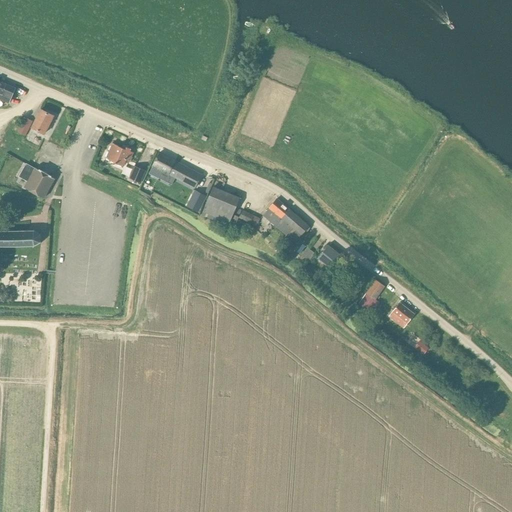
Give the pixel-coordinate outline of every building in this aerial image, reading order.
[(9,103),(15,88),(6,84),(0,81),(0,98),(0,99),(9,103)] [(44,134),(53,116),(41,110),(32,128),(44,134)] [(24,120),(18,131),(24,135),(25,136),(31,124),(32,122),(25,118),(24,120)] [(122,146),(113,143),(107,158),(124,165),(126,160),(129,161),(133,152),(130,151),(131,149),(122,145),(122,146)] [(195,188),(202,174),(160,153),(153,166),(195,188)] [(26,164),(20,177),(28,181),(24,188),(44,198),(55,179),(53,178),(34,168),(26,164)] [(140,183),(146,170),(135,165),(129,178),(140,183)] [(228,225),(236,207),(239,198),(238,197),(213,187),(210,194),(202,215),(228,225)] [(194,191),(187,205),(199,211),(206,196),(194,191)] [(288,255),(297,243),(296,242),(310,225),(277,199),(263,216),(286,235),(277,246),(288,255)] [(253,234),(260,218),(258,217),(242,210),(232,231),(243,237),(246,230),(253,234)] [(40,243),(40,235),(34,230),(0,230),(0,246),(34,246),(40,243)] [(331,268),(336,261),(341,256),(328,245),(324,250),(317,258),(331,268)] [(352,290),(356,284),(347,276),(342,282),(352,290)] [(372,313),(380,303),(376,300),(385,287),(385,286),(375,280),(358,304),(372,313)] [(404,328),(414,314),(400,303),(389,316),(404,328)] [(424,355),(429,347),(411,332),(405,340),(424,355)]
